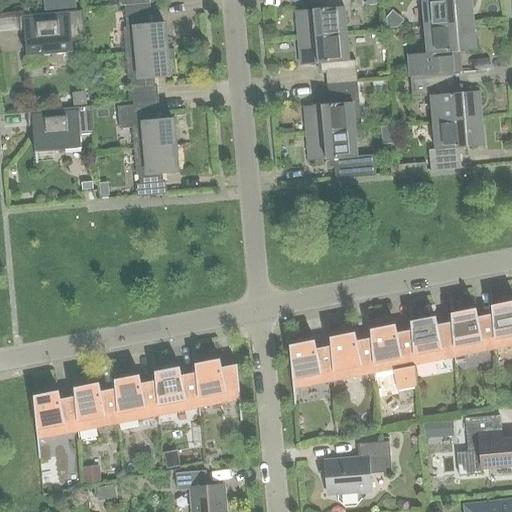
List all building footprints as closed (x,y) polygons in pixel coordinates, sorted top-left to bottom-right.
[(75,0),(63,0),(65,11),(76,11),(75,0)] [(295,12),(298,39),(346,35),(344,8),(350,7),(349,0),(319,0),(320,3),(325,3),(325,9),(295,12)] [(424,27),(473,24),(470,0),(426,0),(422,0),(424,27)] [(151,17),(150,4),(124,6),(126,28),(123,28),(125,54),(167,50),(164,25),(149,26),(149,17),(151,17)] [(82,11),(18,17),(19,33),(24,32),(27,68),(29,68),(28,57),(73,53),(71,40),(85,39),(82,11)] [(475,51),(473,24),(424,27),(427,55),(409,56),(411,77),(422,76),(453,74),(452,62),(458,61),(458,52),(475,51)] [(349,62),(346,35),(298,39),(300,66),(320,64),(321,73),(326,72),(327,86),(357,83),(355,61),(349,62)] [(129,102),(133,102),(158,99),(157,87),(155,87),(154,78),(169,76),(167,50),(125,54),(128,80),(131,79),(131,89),(127,89),(129,102)] [(481,119),(479,92),(459,94),(458,87),(454,88),(453,74),(422,76),(422,77),(411,78),(413,98),(424,97),(430,96),(433,123),(481,119)] [(327,86),(328,99),(333,99),(334,105),(304,107),(306,135),(355,130),(361,130),(357,83),(327,86)] [(73,107),(86,106),(86,93),(73,94),(73,107)] [(131,124),(134,149),(175,146),(173,120),(158,122),(157,113),(159,112),(158,99),(133,102),(134,123),(131,124)] [(91,106),(26,112),(28,128),(33,128),(36,164),(38,164),(37,153),(81,149),(80,135),(93,134),(91,106)] [(430,172),(461,169),(460,155),(455,155),(454,149),(484,146),(481,119),(433,123),(435,150),(429,151),(430,172)] [(357,157),(355,130),(306,135),(308,162),(329,160),(329,168),(334,168),(335,180),(376,177),(374,156),(357,157)] [(162,173),(177,172),(175,146),(134,149),(136,175),(139,175),(140,184),(136,185),(137,197),(166,194),(165,182),(163,182),(162,173)] [(426,164),(415,165),(416,173),(427,172),(426,164)] [(108,184),(99,184),(101,198),(109,197),(108,184)] [(511,301),(491,306),(491,315),(494,350),(511,346),(511,301)] [(450,314),(451,323),(454,358),(494,350),(491,315),(477,318),(476,309),(450,314)] [(414,365),(454,358),(451,323),(437,326),(435,317),(410,322),(411,331),(414,365)] [(370,330),(370,339),(373,373),(392,370),(396,392),(416,388),(414,365),(411,331),(397,333),(395,325),(370,330)] [(329,338),(330,347),(333,381),(373,373),(370,339),(356,341),(355,333),(329,338)] [(296,411),(294,389),(333,381),(330,347),(316,349),(314,341),(289,346),(295,411),(296,411)] [(195,364),(195,373),(199,408),(238,400),(240,422),(241,422),(237,365),(221,368),(220,359),(195,364)] [(154,372),(155,381),(159,416),(199,408),(195,373),(181,376),(179,367),(154,372)] [(114,380),(115,389),(118,424),(159,416),(155,381),(141,384),(139,375),(114,380)] [(74,388),(74,397),(77,432),(118,424),(115,389),(101,392),(99,383),(74,388)] [(40,461),(38,440),(77,432),(74,397),(60,400),(59,391),(33,396),(39,461),(40,461)] [(511,439),(502,440),(500,416),(465,419),(468,453),(480,452),(481,469),(511,466),(511,439)] [(435,423),(424,423),(425,439),(436,439),(435,423)] [(325,464),(328,493),(327,493),(327,494),(358,492),(361,494),(371,493),(370,475),(391,473),(389,442),(357,445),(358,460),(324,463),(324,464),(325,464)] [(177,451),(163,454),(167,469),(180,466),(177,451)] [(100,472),(83,473),(84,485),(101,484),(100,472)] [(176,474),(177,491),(190,490),(192,511),(225,511),(223,486),(207,488),(205,472),(176,474)] [(115,486),(97,490),(99,502),(117,498),(115,486)] [(511,511),(511,502),(466,508),(466,511),(511,511)]
